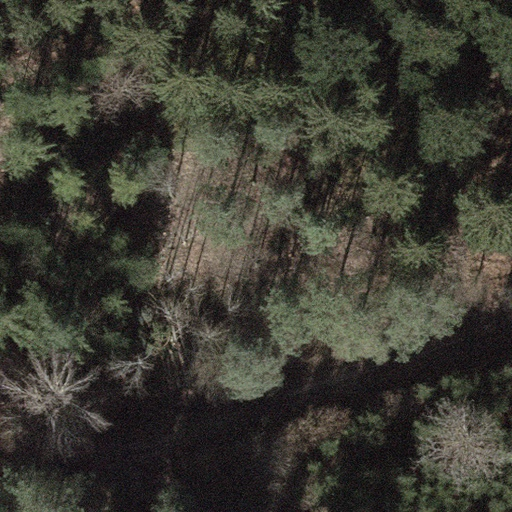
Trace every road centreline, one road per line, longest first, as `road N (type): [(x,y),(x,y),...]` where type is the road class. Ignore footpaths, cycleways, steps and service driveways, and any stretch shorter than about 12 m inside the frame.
road 1 (track): [(61,470),(511,324)]
road 2 (track): [(0,454),(215,511)]
